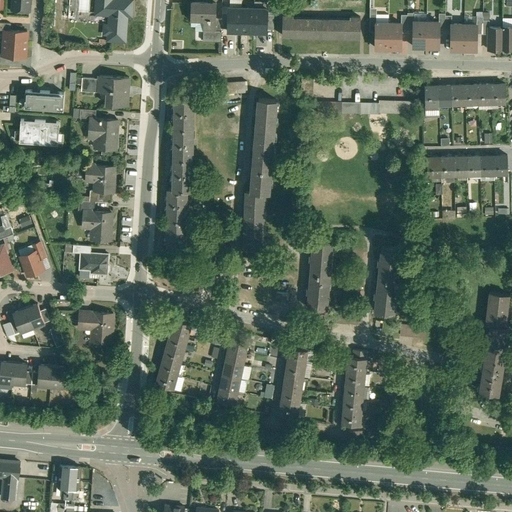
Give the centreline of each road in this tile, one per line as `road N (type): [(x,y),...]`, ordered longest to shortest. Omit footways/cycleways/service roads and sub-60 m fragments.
road 1 (secondary): [(511,487),(125,451)]
road 2 (residential): [(231,315),(238,204),(261,64)]
road 3 (residential): [(261,64),(511,67)]
road 4 (residential): [(156,67),(140,294)]
road 5 (residential): [(415,355),(231,315)]
road 6 (residential): [(140,294),(125,451)]
road 7 (residential): [(140,294),(0,290)]
road 8 (secondary): [(125,451),(0,439)]
